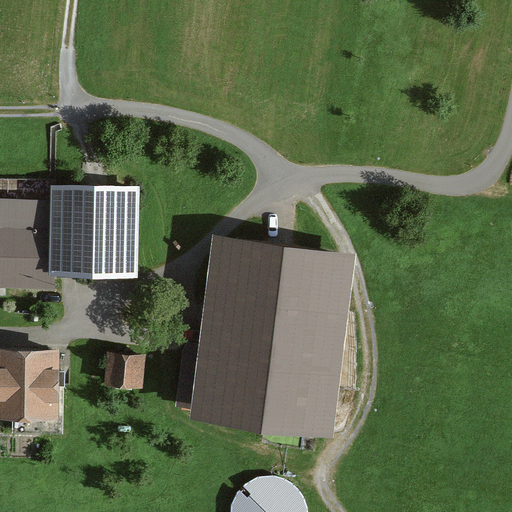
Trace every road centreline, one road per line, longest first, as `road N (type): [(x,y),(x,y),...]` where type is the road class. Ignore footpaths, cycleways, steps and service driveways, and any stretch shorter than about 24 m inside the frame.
road 1 (residential): [(66,114),(200,127),(301,178),(385,175),(463,187),(491,177),(511,128)]
road 2 (track): [(332,511),(327,465),(360,413),(364,340),(349,281),(301,178)]
road 3 (track): [(0,113),(66,114),(71,0)]
